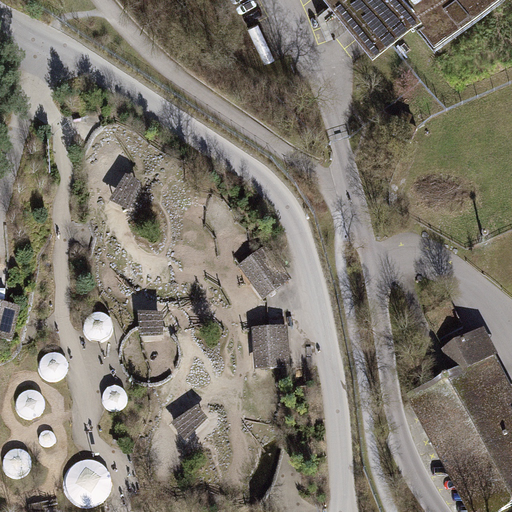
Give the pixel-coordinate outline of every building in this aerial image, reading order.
[(328,41),(353,19),(337,0),(318,15),(328,41)] [(337,0),(353,19),(372,41),(381,34),(411,9),(413,7),(407,0),(337,0)] [(407,0),(413,7),(411,9),(435,39),(482,0),(407,0)] [(125,176),(107,204),(128,214),(141,183),(125,176)] [(266,251),(252,261),(275,291),(288,281),(266,251)] [(35,290),(10,284),(0,328),(0,344),(22,349),(35,290)] [(449,303),(425,315),(439,341),(462,328),(449,303)] [(162,312),(137,311),(139,338),(163,336),(163,318),(162,312)] [(110,322),(108,318),(104,315),(99,313),(95,313),(91,315),(87,317),(85,321),(83,325),(83,329),(84,333),(87,337),(91,340),(96,341),(101,341),(105,339),(109,336),(111,331),(111,327),(110,322)] [(285,330),(268,331),(270,368),(283,368),(289,368),(285,330)] [(440,351),(454,377),(468,370),(489,359),(475,333),(440,351)] [(60,355),(56,353),(51,352),(47,353),(42,356),(39,360),(37,365),(37,370),(39,375),(43,379),(47,381),(52,382),(56,381),(61,379),(64,376),(66,372),(67,367),(66,362),(64,358),(60,355)] [(506,442),(511,454),(511,416),(506,405),(511,402),(489,359),(468,370),(491,414),(506,442)] [(491,414),(468,370),(454,377),(415,397),(437,441),(491,414)] [(125,403),(126,399),(125,395),(123,391),(121,389),(117,387),(113,387),(110,387),(106,389),(104,392),(102,395),(101,399),(102,403),(104,407),(108,410),(112,411),(116,411),(120,410),(123,407),(125,403)] [(42,397),(38,393),(34,391),(29,390),(25,391),(21,393),(18,396),(16,400),(15,404),(15,409),(17,413),(21,416),(25,418),(30,419),(35,418),(39,415),(42,411),(44,406),(43,401),(42,397)] [(437,441),(415,397),(404,403),(460,511),(479,511),(456,468),(452,470),(437,441)] [(196,406),(169,424),(184,442),(207,419),(196,406)] [(506,442),(491,414),(437,441),(452,470),(456,468),(506,442)] [(54,437),(53,434),(51,432),(49,431),(46,430),(44,431),(41,432),(40,434),(38,436),(38,439),(38,441),(40,444),(42,445),(44,447),(47,447),(50,446),(52,444),(54,442),(55,439),(54,437)] [(495,511),(511,503),(511,454),(506,442),(456,468),(479,511),(495,511)] [(27,455),(24,452),(20,450),(15,449),(10,450),(6,453),(3,457),(2,461),(2,466),(4,471),(7,474),(11,477),(15,478),(20,477),(24,475),(27,472),(29,468),(30,463),(29,459),(27,455)] [(106,469),(100,464),(93,461),(86,460),(78,461),(71,466),(66,472),(63,480),(63,488),(66,496),(71,502),(78,505),(85,507),(93,506),(100,503),(105,498),(109,491),(110,484),(109,476),(106,469)] [(27,504),(28,511),(43,511),(42,506),(57,504),(56,498),(27,504)]
